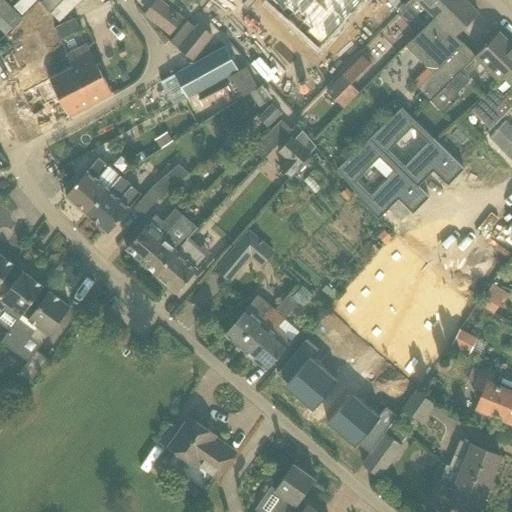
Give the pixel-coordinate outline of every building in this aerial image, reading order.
[(20,0),(14,6),(23,14),(36,0),(20,0)] [(60,20),(80,0),(44,0),(42,3),(60,20)] [(158,23),(169,8),(158,0),(155,0),(146,13),(158,23)] [(314,29),(317,26),(327,35),(358,0),(282,0),(295,11),(299,6),(306,13),(302,18),(314,29)] [(463,42),(456,35),(479,12),(467,0),(413,0),(399,14),(400,15),(418,32),(406,46),(427,67),(413,82),(418,86),(432,101),(447,85),(446,84),(460,71),(474,57),(461,44),(463,42)] [(0,29),(5,35),(22,18),(8,3),(0,10),(0,29)] [(182,19),(169,8),(158,23),(171,33),(182,19)] [(27,19),(33,31),(47,24),(41,12),(27,19)] [(200,24),(197,27),(179,49),(192,59),(212,34),(200,24)] [(511,44),(499,32),(474,57),(460,71),(467,77),(482,62),(499,80),(503,76),(503,77),(511,67),(511,44)] [(21,93),(40,130),(69,115),(112,93),(94,59),(93,56),(87,45),(67,55),(35,72),(40,83),(21,93)] [(62,53),(58,45),(50,49),(54,57),(62,53)] [(227,46),(177,74),(189,97),(239,70),(227,46)] [(335,98),(351,83),(352,84),(371,64),(364,57),(328,92),(335,98)] [(231,81),(227,83),(192,102),(195,108),(223,94),(227,103),(251,91),(258,87),(247,67),(240,70),(240,71),(228,77),(231,81)] [(511,67),(503,77),(508,81),(511,85),(511,88),(503,96),(495,88),(472,110),(490,128),(511,106),(511,67)] [(258,87),(251,91),(260,106),(272,99),(264,84),(258,87)] [(447,85),(432,101),(440,109),(456,94),(447,85)] [(268,127),(283,114),(273,103),(259,117),(268,127)] [(418,184),(433,168),(448,182),(463,164),(399,106),(367,139),(418,184)] [(221,134),(232,125),(224,114),(212,122),(221,134)] [(253,148),(263,157),(291,129),(281,119),(253,148)] [(499,148),(511,135),(511,124),(508,121),(490,138),(499,148)] [(173,141),(172,140),(167,132),(155,139),(160,148),(161,149),(173,141)] [(293,136),(279,151),(288,159),(280,167),(292,177),(300,168),(298,167),(311,153),(293,136)] [(430,194),(418,184),(367,139),(336,171),(378,220),(399,197),(414,211),(430,194)] [(138,163),(147,157),(143,151),(133,157),(138,163)] [(120,174),(99,156),(66,195),(87,213),(120,174)] [(179,164),(152,187),(162,193),(163,195),(190,173),(179,164)] [(72,176),(72,171),(68,168),(63,168),(60,172),(60,177),(64,181),(69,180),(72,176)] [(87,213),(108,232),(142,193),(120,174),(87,213)] [(144,215),(162,193),(152,187),(138,204),(135,207),(144,215)] [(347,199),(353,194),(347,187),(341,193),(347,199)] [(126,248),(141,261),(142,261),(152,249),(177,219),(182,213),(175,207),(164,221),(156,214),(126,248)] [(152,249),(142,261),(156,273),(187,239),(193,232),(177,219),(152,249)] [(378,236),(384,243),(390,236),(384,230),(378,236)] [(249,231),(218,269),(231,280),(251,255),(262,264),(273,251),(249,231)] [(402,281),(401,281),(390,271),(409,249),(392,234),(329,307),(357,332),(402,281)] [(208,257),(194,246),(187,239),(156,273),(177,292),(208,257)] [(0,282),(2,279),(14,264),(0,253),(0,282)] [(402,281),(357,332),(385,356),(430,305),(429,305),(418,295),(437,273),(420,258),(401,281),(402,281)] [(43,286),(23,271),(12,287),(2,279),(0,282),(0,322),(10,330),(27,308),(43,286)] [(430,305),(385,356),(419,385),(459,331),(446,319),(465,297),(448,283),(429,305),(430,305)] [(494,313),(503,299),(504,298),(506,300),(510,294),(493,284),(480,304),(494,313)] [(2,341),(17,352),(29,335),(41,344),(70,306),(50,291),(34,312),(27,308),(10,330),(2,341)] [(267,325),(245,351),(267,369),(289,343),(275,331),(299,301),(289,293),(275,309),(276,310),(264,322),(267,325)] [(226,334),(245,351),(267,325),(264,322),(276,310),(275,309),(259,295),(226,334)] [(476,339),(459,331),(451,346),(470,354),(470,353),(476,339)] [(310,341),(280,375),(299,391),(296,395),(316,411),(341,382),(314,359),(321,351),(310,341)] [(27,387),(31,381),(48,358),(36,350),(29,360),(19,373),(18,372),(14,378),(27,387)] [(482,367),(480,370),(473,367),(468,379),(475,382),(474,386),(485,390),(473,419),(493,426),(497,415),(511,420),(511,390),(490,382),(494,372),(482,367)] [(403,407),(422,422),(436,404),(416,390),(403,407)] [(349,434),(371,452),(397,415),(386,406),(379,414),(352,391),(327,421),(346,437),(349,434)] [(218,476),(236,452),(214,436),(215,434),(191,416),(170,446),(194,463),(196,461),(218,476)] [(363,463),(381,476),(403,446),(385,433),(371,452),(363,463)] [(491,481),(501,455),(472,444),(460,439),(454,454),(466,459),(461,470),(491,481)] [(263,511),(261,510),(258,511),(291,511),(315,478),(294,463),(275,489),(285,497),(274,511),(263,511)] [(439,479),(432,497),(429,504),(447,511),(452,500),(479,511),(491,481),(461,470),(455,486),(439,479)]
